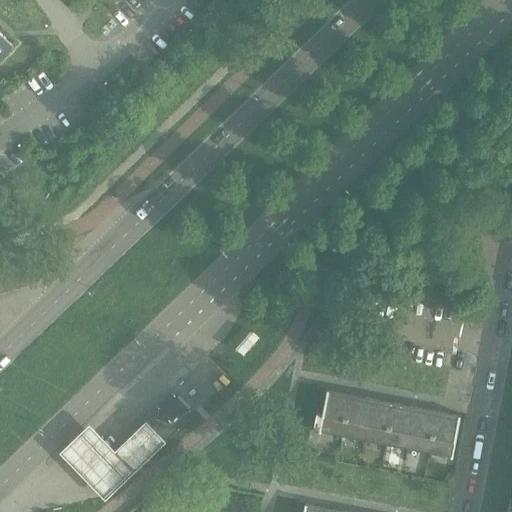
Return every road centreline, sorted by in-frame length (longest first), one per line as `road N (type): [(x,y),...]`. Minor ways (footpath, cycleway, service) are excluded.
road 1 (primary): [(0,485),(511,1)]
road 2 (primary): [(374,0),(0,358)]
road 3 (residential): [(461,511),(503,287),(487,231)]
road 4 (residential): [(93,65),(0,143)]
